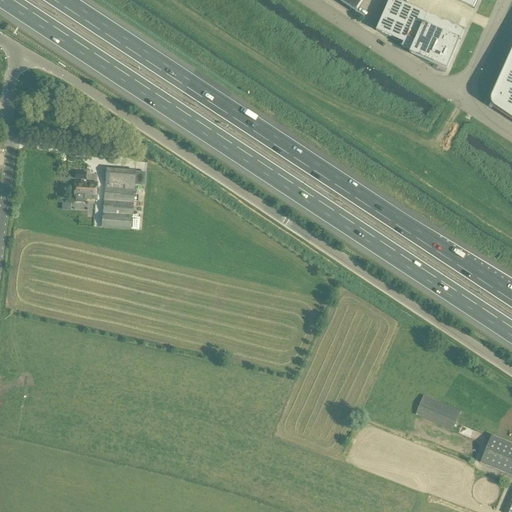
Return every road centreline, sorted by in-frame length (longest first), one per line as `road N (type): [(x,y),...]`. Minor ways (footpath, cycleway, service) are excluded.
road 1 (motorway): [(7,0),(511,331)]
road 2 (unclassified): [(22,52),(86,87),(511,375)]
road 3 (motorway): [(511,296),(60,0)]
road 4 (unclassified): [(459,98),(309,0)]
road 5 (unclassified): [(0,233),(8,113)]
